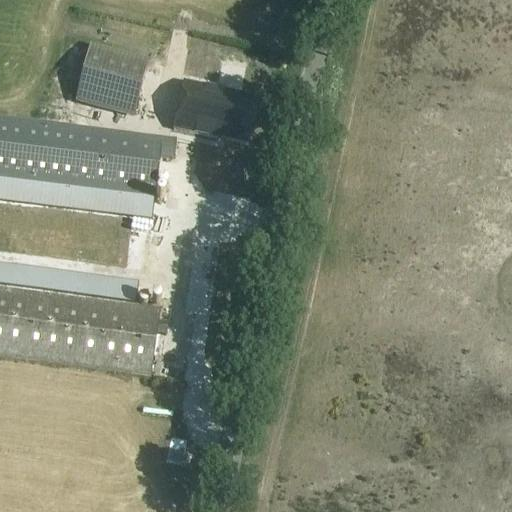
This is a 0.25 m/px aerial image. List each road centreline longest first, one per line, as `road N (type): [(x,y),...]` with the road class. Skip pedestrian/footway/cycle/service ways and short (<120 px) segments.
road 1 (track): [(260,511),(374,0)]
road 2 (tertiary): [(220,511),(328,0)]
